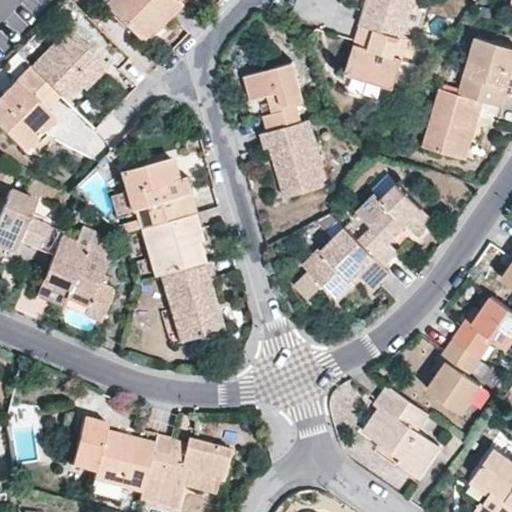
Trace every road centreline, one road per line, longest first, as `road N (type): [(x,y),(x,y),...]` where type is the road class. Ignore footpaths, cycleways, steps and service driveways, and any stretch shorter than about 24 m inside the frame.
road 1 (residential): [(183,68),(201,84),(293,381)]
road 2 (residential): [(293,381),(247,393),(165,393),(0,329)]
road 3 (residential): [(293,381),(384,338),(419,308),(511,179)]
